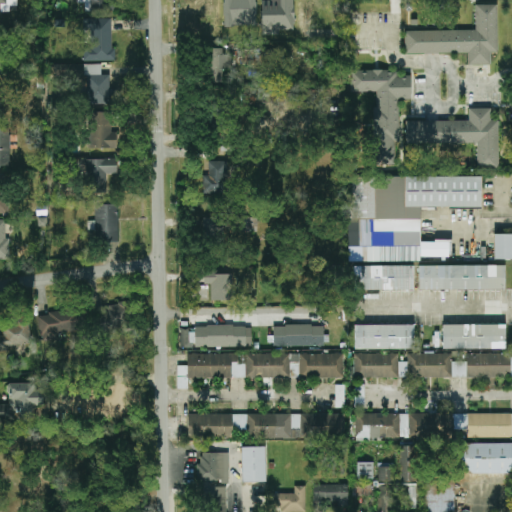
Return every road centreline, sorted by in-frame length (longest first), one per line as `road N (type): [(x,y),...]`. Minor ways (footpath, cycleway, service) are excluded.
road 1 (tertiary): [(168,511),(158,0)]
road 2 (tertiary): [(163,264),(0,286)]
